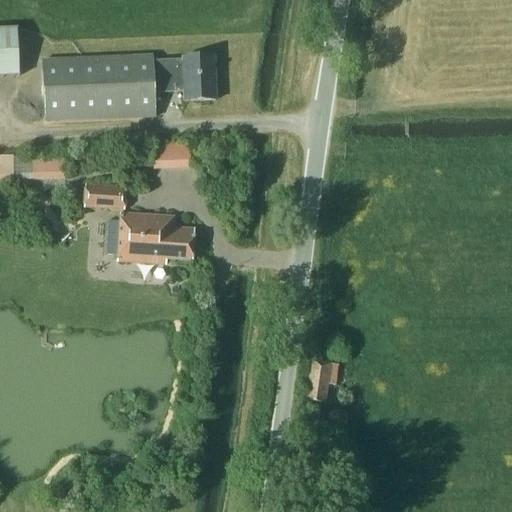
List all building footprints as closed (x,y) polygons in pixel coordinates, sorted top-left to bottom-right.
[(0,77),(19,77),(17,29),(0,29),(0,77)] [(152,63),(151,57),(43,62),(45,123),(154,119),(153,95),(183,94),(184,103),(216,102),(214,58),(182,59),(182,62),(152,63)] [(154,169),(190,167),(189,142),(153,143),(154,169)] [(0,181),(13,181),(12,156),(0,156),(0,181)] [(67,180),(67,158),(33,159),(33,181),(67,180)] [(124,186),(86,183),(84,208),(123,211),(124,186)] [(173,219),(120,216),(117,263),(165,266),(165,261),(191,262),(193,231),(172,230),(173,219)] [(337,367),(311,361),(304,402),(324,405),(327,385),(334,386),(337,367)] [(318,487),(324,458),(313,455),(307,485),(318,487)]
